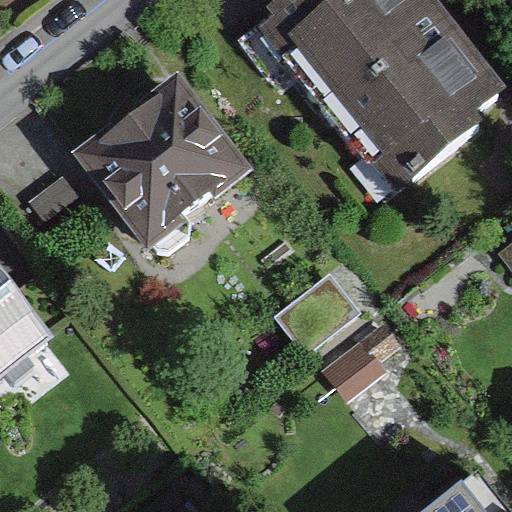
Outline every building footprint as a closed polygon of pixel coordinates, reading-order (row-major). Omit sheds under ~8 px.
[(385,197),(511,100),(435,0),(308,0),(261,36),(385,197)] [(148,259),(254,178),(178,81),(73,162),(148,259)] [(511,267),(511,247),(503,255),(511,267)] [(275,321),(305,361),(361,318),(330,279),(275,321)] [(0,389),(49,351),(0,287),(0,389)] [(363,344),(322,377),(347,407),(387,375),(363,344)] [(444,511),(472,511),(462,498),(444,511)] [(156,511),(180,511),(171,500),(156,511)]
